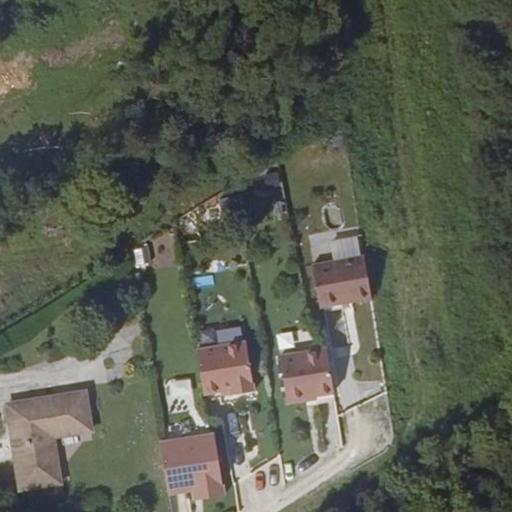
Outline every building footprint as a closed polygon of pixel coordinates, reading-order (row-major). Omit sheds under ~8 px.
[(370,256),(313,265),(320,312),(377,303),(370,256)] [(292,330),(276,334),(280,350),(296,346),(292,330)] [(257,392),(248,343),(197,353),(206,397),(232,391),(233,397),(257,392)] [(339,394),(333,349),(283,357),(291,405),(317,401),(317,398),(339,394)] [(169,400),(190,397),(188,381),(166,384),(169,400)] [(100,430),(97,392),(19,400),(25,484),(67,481),(63,433),(100,430)] [(215,436),(161,446),(169,496),(201,490),(202,502),(225,498),(215,436)]
